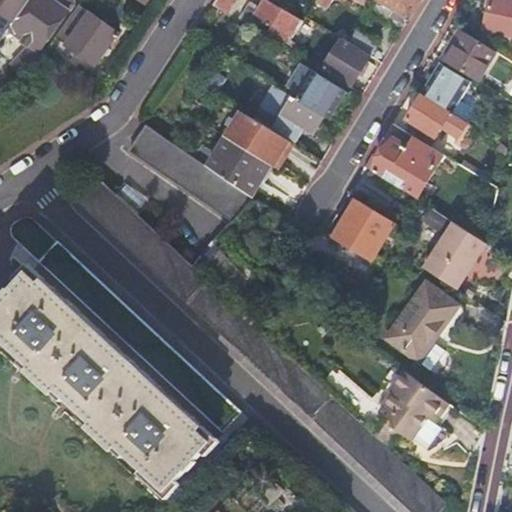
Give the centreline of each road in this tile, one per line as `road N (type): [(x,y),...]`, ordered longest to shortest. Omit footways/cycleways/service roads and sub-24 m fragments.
road 1 (residential): [(187,0),(115,110),(0,188)]
road 2 (residential): [(309,215),(442,0)]
road 3 (residential): [(481,511),(511,369)]
